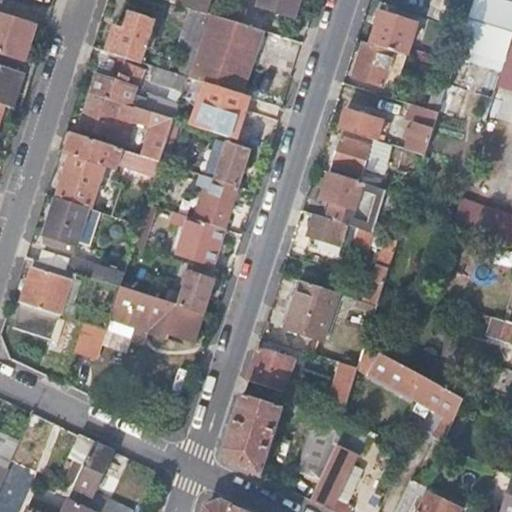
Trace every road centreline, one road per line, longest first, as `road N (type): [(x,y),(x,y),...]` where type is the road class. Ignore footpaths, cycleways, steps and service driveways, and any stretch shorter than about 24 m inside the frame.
road 1 (residential): [(342,0),(186,463)]
road 2 (residential): [(0,269),(85,0)]
road 3 (residential): [(0,369),(186,463)]
